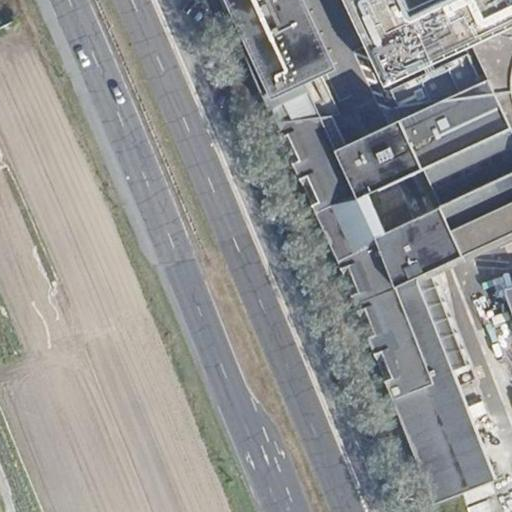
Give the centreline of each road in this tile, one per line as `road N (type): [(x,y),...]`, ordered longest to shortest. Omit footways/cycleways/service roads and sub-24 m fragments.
road 1 (primary): [(347,511),(131,0)]
road 2 (primary): [(68,0),(280,511)]
